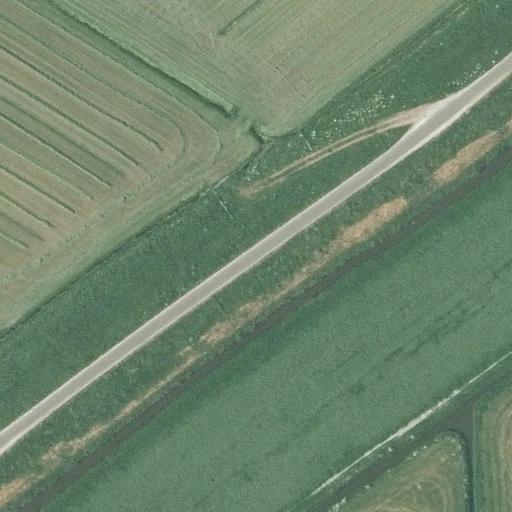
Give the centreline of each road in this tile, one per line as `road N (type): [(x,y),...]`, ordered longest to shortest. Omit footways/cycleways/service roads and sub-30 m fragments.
road 1 (unclassified): [(0,442),(511,59)]
road 2 (track): [(203,166),(229,190),(250,187),(383,127),(452,107)]
